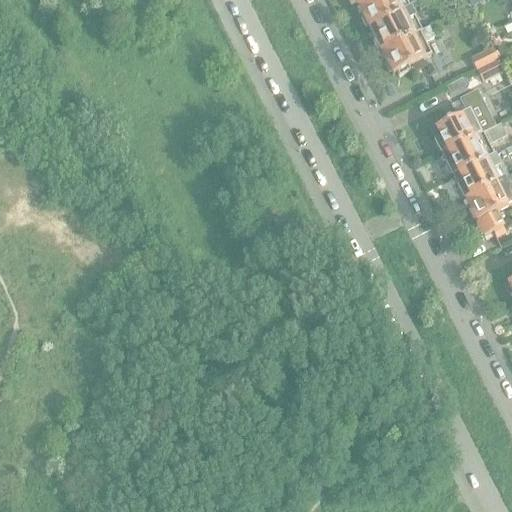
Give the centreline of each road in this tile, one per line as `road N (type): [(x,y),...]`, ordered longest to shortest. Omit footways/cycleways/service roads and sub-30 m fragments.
road 1 (residential): [(242,0),(498,511)]
road 2 (residential): [(511,415),(302,0)]
